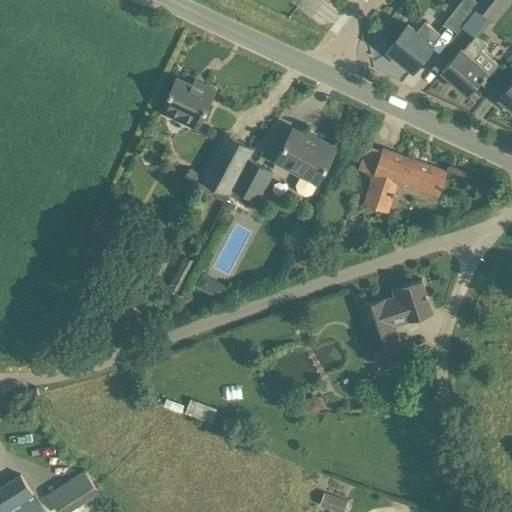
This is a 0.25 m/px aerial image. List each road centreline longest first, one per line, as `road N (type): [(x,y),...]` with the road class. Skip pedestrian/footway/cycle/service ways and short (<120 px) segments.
road 1 (unclassified): [(0,380),(53,377),(473,232)]
road 2 (unclassified): [(474,511),(444,398),(441,348),(473,232)]
road 3 (tertiary): [(511,157),(320,72)]
road 4 (tertiary): [(320,72),(163,0)]
